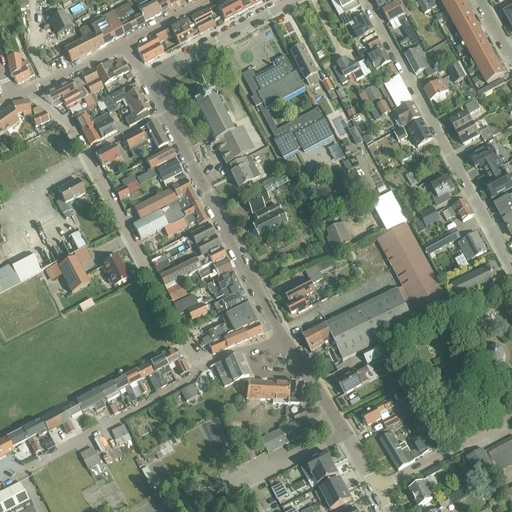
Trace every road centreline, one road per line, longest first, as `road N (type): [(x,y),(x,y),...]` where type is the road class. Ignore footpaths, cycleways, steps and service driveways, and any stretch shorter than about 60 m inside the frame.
road 1 (residential): [(27,91),(71,128),(199,364),(243,348)]
road 2 (residential): [(511,267),(364,0)]
road 3 (tertiary): [(283,337),(143,77)]
road 4 (tertiary): [(143,77),(291,0)]
road 5 (residential): [(379,490),(511,420)]
road 6 (tertiary): [(379,490),(308,377)]
